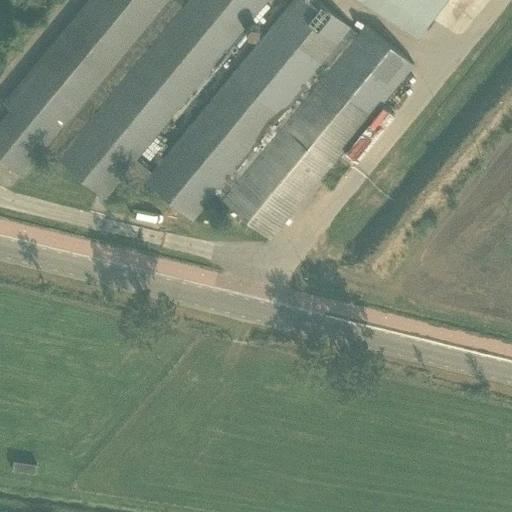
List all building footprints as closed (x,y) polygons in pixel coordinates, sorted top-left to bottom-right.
[(44,149),(57,159),(187,0),(87,0),(2,103),(9,108),(0,118),(0,159),(21,177),(44,149)] [(68,0),(59,0),(32,39),(45,48),(75,5),(68,0)] [(187,0),(57,159),(104,197),(266,0),(187,0)] [(291,0),(291,2),(144,180),(191,219),(213,192),(222,199),(358,32),(351,27),(316,0),(291,0)] [(399,0),(428,19),(440,0),(399,0)] [(222,199),(269,238),(413,63),(365,24),(358,32),(222,199)]
